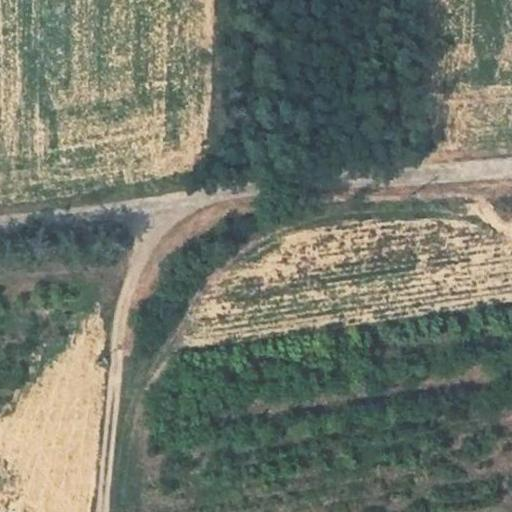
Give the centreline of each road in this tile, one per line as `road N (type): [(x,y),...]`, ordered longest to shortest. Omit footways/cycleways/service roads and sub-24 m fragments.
road 1 (unclassified): [(0,222),(511,168)]
road 2 (track): [(170,204),(131,276),(116,326),(101,511)]
